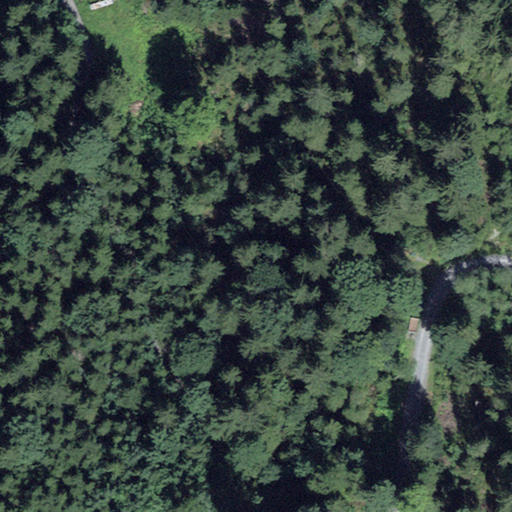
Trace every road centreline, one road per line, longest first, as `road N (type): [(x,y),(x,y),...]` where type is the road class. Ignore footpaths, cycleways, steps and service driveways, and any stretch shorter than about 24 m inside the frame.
road 1 (track): [(61,0),(80,65),(74,135),(83,175),(135,268),(172,375),(245,511)]
road 2 (track): [(404,511),(424,319),(435,290),(457,269),(491,261),(511,267)]
